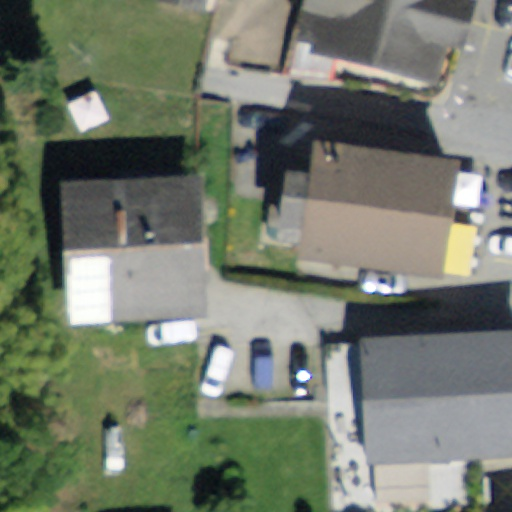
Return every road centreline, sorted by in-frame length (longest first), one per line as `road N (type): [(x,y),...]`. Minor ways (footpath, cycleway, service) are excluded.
road 1 (unknown): [(214,311),(511,390)]
road 2 (unknown): [(212,82),(511,125)]
